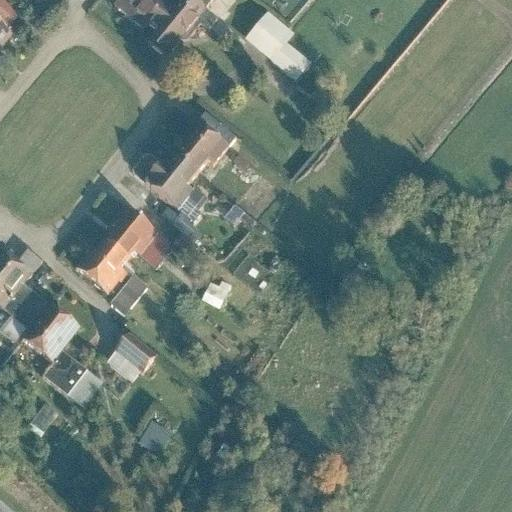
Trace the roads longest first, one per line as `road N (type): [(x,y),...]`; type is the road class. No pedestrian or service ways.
road 1 (residential): [(0,226),(39,240),(64,231),(125,162),(149,121),(141,83),(77,23)]
road 2 (residential): [(77,23),(0,117)]
